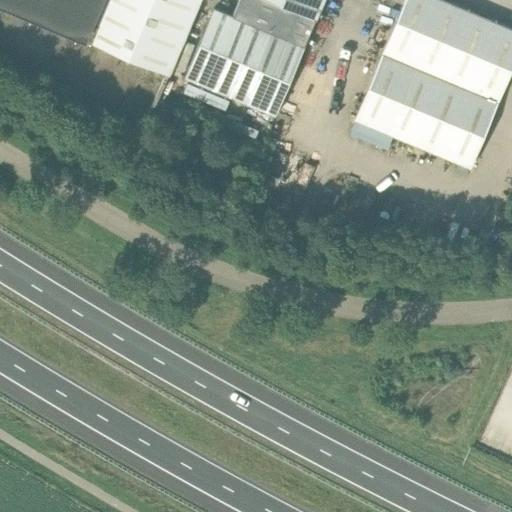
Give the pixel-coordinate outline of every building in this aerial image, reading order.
[(0,0),(0,4),(85,40),(93,21),(100,24),(109,0),(0,0)] [(109,0),(100,24),(92,41),(170,74),(199,0),(109,0)] [(316,22),(265,0),(239,0),(233,16),(305,48),(316,22)] [(265,0),(316,22),(325,0),(265,0)] [(511,27),(446,0),(403,0),(382,52),(354,119),(469,167),(511,64),(511,27)] [(277,116),(305,48),(233,16),(214,7),(184,77),(277,116)]
